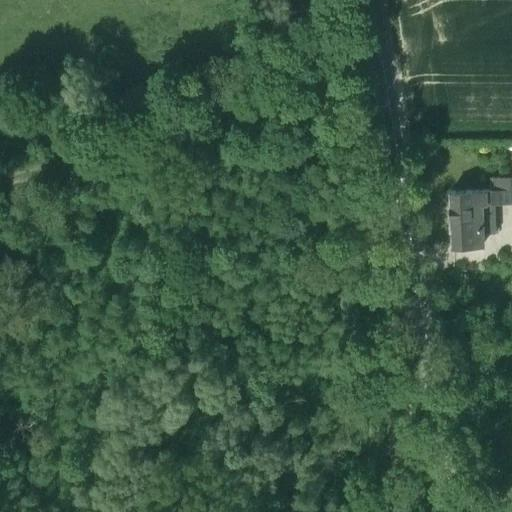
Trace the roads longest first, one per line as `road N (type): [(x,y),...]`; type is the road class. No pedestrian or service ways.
road 1 (unclassified): [(453,511),(371,0)]
road 2 (track): [(386,95),(0,180)]
